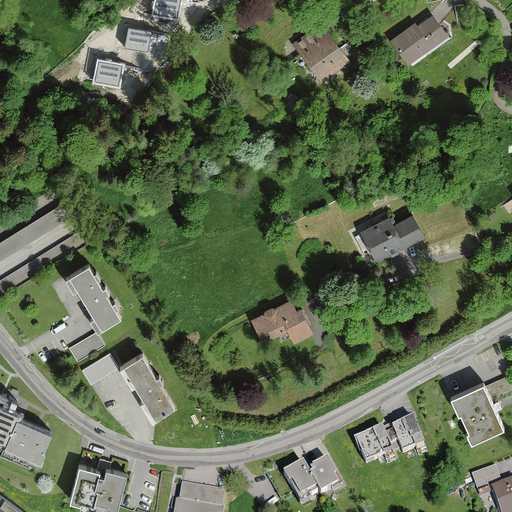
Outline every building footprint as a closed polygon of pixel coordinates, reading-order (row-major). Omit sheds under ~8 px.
[(180,0),(156,0),(154,13),(177,18),(180,0)] [(464,6),(455,7),(458,24),(466,23),(464,6)] [(416,26),(415,24),(393,40),(409,62),(445,35),(433,17),(418,28),(416,26)] [(339,48),(322,24),(295,45),(301,52),(310,65),(321,80),(343,64),(346,68),(351,64),(349,61),(339,48)] [(152,31),(128,26),(124,47),(148,51),(152,31)] [(352,39),(339,48),(349,61),(361,52),(352,39)] [(295,77),(310,65),(301,52),(287,63),(291,68),(289,69),(295,77)] [(122,64),(99,60),(95,81),(119,85),(122,64)] [(67,199),(0,241),(0,260),(76,213),(67,199)] [(390,218),(360,233),(376,265),(425,239),(413,216),(394,226),(390,218)] [(84,227),(0,280),(0,294),(2,297),(92,240),(84,227)] [(89,264),(65,278),(73,291),(78,288),(86,302),(95,317),(90,319),(98,331),(122,317),(117,309),(119,308),(115,301),(112,302),(107,294),(109,292),(105,286),(103,288),(98,279),(100,278),(96,271),(94,272),(89,264)] [(263,315),(251,321),(262,344),(287,332),(294,346),(314,336),(301,311),(298,313),(292,301),(275,309),(272,308),(265,312),(263,315)] [(350,325),(337,333),(346,348),(359,340),(350,325)] [(97,332),(69,349),(78,362),(105,346),(97,332)] [(109,353),(81,370),(90,384),(118,368),(109,353)] [(143,354),(120,368),(132,388),(136,385),(139,389),(145,400),(142,402),(153,421),(176,407),(162,384),(164,383),(160,376),(157,377),(143,354)] [(511,376),(511,375),(485,386),(491,400),(511,390),(511,376)] [(484,383),(452,397),(460,414),(462,413),(470,432),(468,433),(472,443),(504,428),(495,408),(491,400),(485,386),(484,383)] [(0,398),(1,395),(0,394),(0,438),(7,441),(5,445),(42,461),(46,452),(46,446),(52,432),(17,417),(19,413),(0,404),(0,398)] [(355,437),(366,463),(394,450),(391,444),(399,441),(404,451),(414,447),(424,443),(413,416),(403,420),(392,425),(395,431),(391,433),(387,435),(383,424),(372,429),(355,437)] [(304,460),(283,471),(287,478),(295,491),(301,504),(311,499),(308,494),(320,488),(321,491),(332,486),(334,490),(343,485),(336,470),(328,456),(313,465),(315,470),(313,471),(311,472),(304,460)] [(97,469),(79,464),(69,500),(80,503),(80,500),(94,504),(96,504),(95,507),(105,509),(106,506),(117,509),(126,473),(109,468),(111,462),(108,462),(100,459),(97,469)] [(281,499),(295,491),(287,478),(283,471),(280,465),(267,473),(281,499)] [(490,483),(501,479),(496,465),(473,473),(478,487),(490,483)] [(511,511),(511,475),(501,479),(490,483),(500,511),(511,511)] [(182,481),(180,497),(223,505),(226,489),(182,481)] [(222,511),(223,505),(180,497),(176,497),(175,502),(174,508),(173,511),(222,511)] [(16,511),(1,501),(0,501),(0,511),(16,511)]
